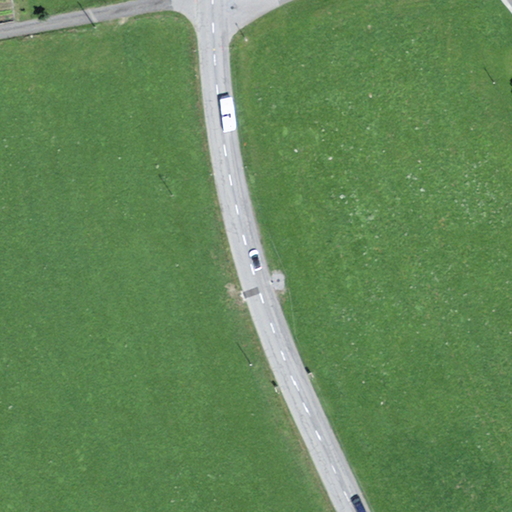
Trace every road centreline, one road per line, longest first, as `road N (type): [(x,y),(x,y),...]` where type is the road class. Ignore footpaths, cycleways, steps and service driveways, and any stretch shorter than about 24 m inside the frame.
road 1 (primary): [(212,0),(219,113),(244,239),(276,341),(354,511)]
road 2 (track): [(189,0),(0,32)]
